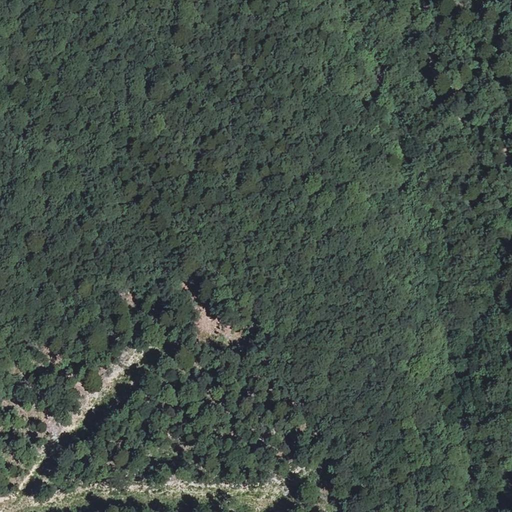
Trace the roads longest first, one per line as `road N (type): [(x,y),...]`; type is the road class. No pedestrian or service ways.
road 1 (track): [(43,511),(128,493),(214,503),(264,498),(280,506),(277,511)]
road 2 (track): [(146,362),(11,511)]
